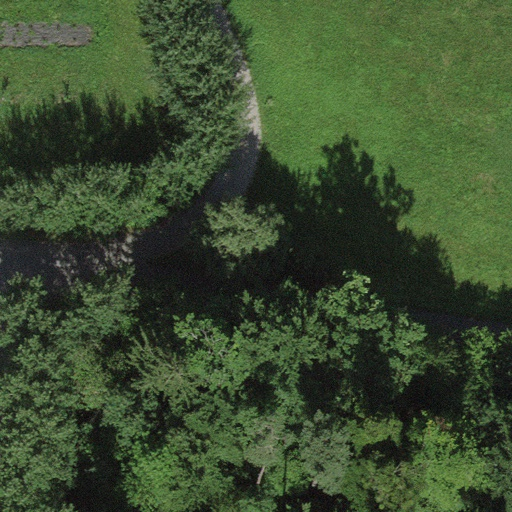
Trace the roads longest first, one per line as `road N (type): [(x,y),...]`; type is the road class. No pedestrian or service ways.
road 1 (track): [(205,0),(242,107),(244,149),(218,216),(170,266)]
road 2 (unclassified): [(511,333),(227,273)]
road 3 (track): [(503,511),(350,341),(349,302)]
road 4 (residential): [(227,273),(0,260)]
